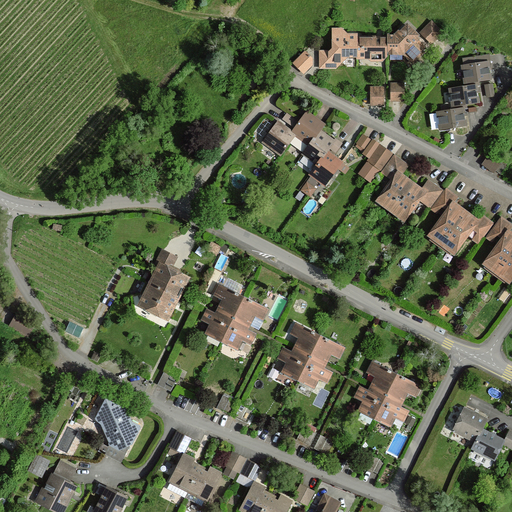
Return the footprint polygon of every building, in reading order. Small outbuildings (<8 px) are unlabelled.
[(431,20),(420,31),(431,43),(436,38),(442,31),(431,20)] [(387,35),(387,37),(387,54),(403,53),(412,62),(423,51),(414,42),(418,38),(415,37),(418,35),(407,24),(396,35),(387,35)] [(320,50),(320,67),(335,67),(344,56),(356,56),(356,37),(356,34),(346,34),(340,28),(332,28),(332,50),(320,50)] [(356,37),(356,56),(356,58),(368,58),(370,60),(381,60),(387,54),(387,37),(356,37)] [(304,52),(294,62),(304,73),(312,65),(312,58),(304,52)] [(491,80),(488,55),(463,59),(467,87),(450,90),(453,111),(438,113),(440,130),(466,127),(464,105),(479,103),(477,82),(491,80)] [(403,84),(391,84),(391,100),(397,100),(403,100),(403,84)] [(492,84),(485,85),(487,97),(494,96),(492,84)] [(383,87),(371,87),(371,104),(377,104),(383,104),(383,87)] [(300,123),(286,112),(279,122),(293,132),(300,123)] [(293,132),(296,134),(311,145),(321,131),(325,124),(308,112),(300,123),(293,132)] [(279,122),(264,143),(281,155),(296,134),(293,132),(279,122)] [(321,131),(311,145),(304,154),(318,164),(328,151),(329,149),(335,141),(321,131)] [(340,145),(335,141),(329,149),(335,152),(340,145)] [(393,154),(380,145),(368,161),(382,170),(393,154)] [(328,151),(318,164),(310,175),(325,185),(343,162),(328,151)] [(408,165),(393,154),(382,170),(393,179),(398,172),(402,174),(408,165)] [(489,154),(482,164),(494,173),(501,163),(489,154)] [(398,172),(393,179),(378,200),(405,220),(420,200),(426,192),(422,190),(402,174),(398,172)] [(429,180),(422,190),(426,192),(420,200),(431,208),(444,191),(429,180)] [(446,188),(444,191),(431,208),(436,212),(441,206),(448,210),(454,202),(457,197),(446,188)] [(454,202),(448,210),(429,236),(455,255),(473,229),(479,220),(478,220),(454,202)] [(482,215),(478,220),(479,220),(473,229),(479,233),(474,238),(479,242),(492,223),(482,215)] [(501,218),(487,237),(492,241),(497,234),(503,238),(509,230),(511,226),(501,218)] [(511,232),(509,230),(503,238),(484,264),(510,283),(511,280),(511,232)] [(220,246),(211,241),(206,250),(216,255),(220,246)] [(160,266),(139,306),(168,321),(191,277),(178,271),(172,268),(178,258),(164,251),(157,264),(160,266)] [(263,318),(268,309),(218,285),(214,294),(222,298),(215,313),(207,309),(202,319),(210,323),(205,333),(236,348),(240,339),(250,344),(255,334),(247,330),(255,314),(263,318)] [(36,324),(18,314),(10,327),(28,338),(36,324)] [(80,341),(86,326),(73,320),(67,335),(80,341)] [(331,354),(339,358),(345,346),(295,322),(290,333),(298,337),(291,351),(282,347),(277,358),(286,362),(282,372),(313,387),(318,377),(327,382),(332,371),(324,367),(331,354)] [(417,395),(421,386),(372,362),(368,371),(376,375),(369,390),(360,386),(355,396),(364,400),(359,410),(389,425),(394,417),(403,421),(409,411),(401,407),(409,391),(417,395)] [(158,385),(164,388),(171,375),(164,371),(158,385)] [(164,388),(171,391),(177,378),(171,375),(164,388)] [(82,389),(74,385),(70,393),(78,397),(82,389)] [(223,395),(216,408),(223,411),(229,398),(223,395)] [(99,449),(121,461),(139,427),(138,424),(132,421),(126,408),(106,398),(96,417),(102,422),(110,443),(109,446),(102,443),(99,449)] [(229,398),(223,411),(229,414),(236,401),(229,398)] [(240,404),(234,417),(241,420),(247,407),(240,404)] [(247,407),(241,420),(247,423),(254,410),(247,407)] [(494,459),(503,439),(482,429),(487,418),(465,408),(454,430),(477,441),(473,449),(494,459)] [(303,426),(297,439),(303,443),(310,430),(303,426)] [(191,437),(178,430),(170,445),(184,452),(191,437)] [(310,430),(303,443),(310,446),(316,433),(310,430)] [(321,435),(314,448),(321,451),(327,438),(321,435)] [(327,438),(321,451),(327,455),(334,441),(327,438)] [(348,448),(346,453),(354,457),(356,452),(348,448)] [(240,472),(247,459),(239,456),(233,452),(226,465),(228,465),(238,471),(240,472)] [(194,459),(183,453),(170,480),(208,499),(221,472),(211,467),(208,472),(192,464),(194,459)] [(50,460),(36,454),(28,470),(42,477),(50,460)] [(373,455),(367,468),(374,471),(380,458),(373,455)] [(380,458),(374,471),(380,475),(387,461),(380,458)] [(254,463),(247,459),(240,472),(254,479),(260,466),(254,463)] [(77,469),(61,461),(54,473),(51,472),(36,501),(56,511),(62,511),(77,484),(71,481),(77,469)] [(238,471),(228,465),(224,473),(234,478),(238,471)] [(246,511),(261,511),(269,497),(262,493),(264,488),(254,482),(241,509),(246,511)] [(107,485),(93,511),(117,511),(126,495),(107,485)] [(307,488),(301,485),(294,498),(307,505),(314,491),(307,488)] [(335,511),(340,503),(324,495),(317,509),(322,511),(335,511)] [(269,497),(261,511),(285,511),(291,501),(281,496),(278,502),(269,497)]
